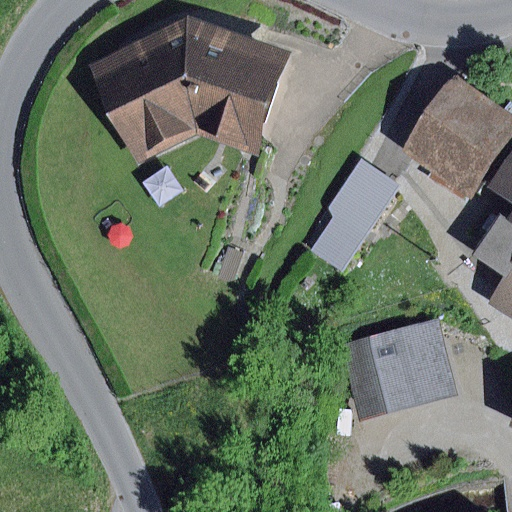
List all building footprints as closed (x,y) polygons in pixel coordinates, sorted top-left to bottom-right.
[(202,19),(100,65),(146,165),(206,138),(274,160),(309,54),(202,19)] [(511,163),(511,106),(466,75),(413,153),(486,202),(511,163)] [(409,187),(368,160),(333,211),(339,220),(316,252),(349,273),(409,187)] [(511,176),(503,189),(511,195),(511,176)] [(511,274),(511,281),(497,305),(511,314),(511,216),(484,257),(511,274)] [(444,319),(347,346),(369,426),(467,399),(444,319)]
